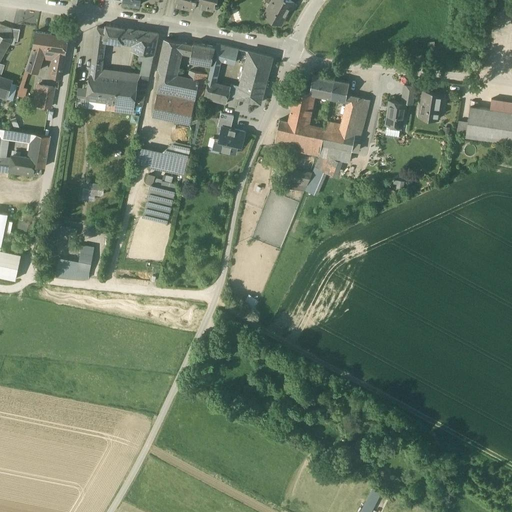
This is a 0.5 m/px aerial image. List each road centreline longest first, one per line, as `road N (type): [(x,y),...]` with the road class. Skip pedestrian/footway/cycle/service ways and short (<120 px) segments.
road 1 (residential): [(82,14),(27,277),(218,297)]
road 2 (residential): [(294,53),(237,195),(218,297)]
road 3 (track): [(218,297),(110,511)]
road 4 (residential): [(294,53),(511,84)]
road 5 (residential): [(82,14),(294,53)]
